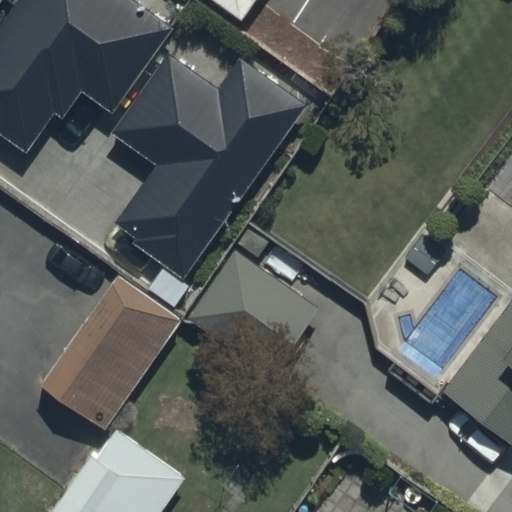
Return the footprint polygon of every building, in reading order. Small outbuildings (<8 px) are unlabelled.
[(7,0),(0,11),(0,125),(31,147),(80,79),(112,101),(173,17),(149,0),(7,0)] [(118,213),(189,263),(307,97),(237,47),(216,75),(167,40),(111,118),(160,153),(118,213)] [(237,239),(189,306),(265,360),(313,293),(237,239)] [(100,418),(176,312),(117,269),(41,375),(100,418)] [(511,278),(443,377),(511,425),(511,278)] [(114,511),(155,511),(186,468),(114,417),(69,480),(50,507),(56,511),(101,511),(106,506),(114,511)]
